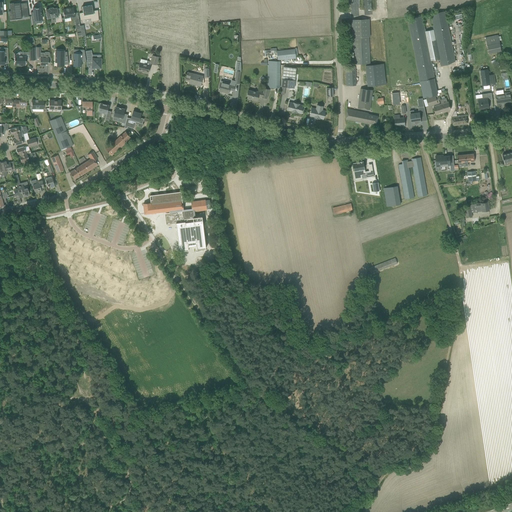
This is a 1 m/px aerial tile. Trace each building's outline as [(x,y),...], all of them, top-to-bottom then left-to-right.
[(10,11),(9,11),(9,16),(14,15),(15,19),(21,18),(21,16),(23,15),(24,17),(28,17),(27,8),(20,9),(20,4),(20,3),(14,3),(13,3),(9,3),(10,11)] [(83,13),(79,13),(80,21),(90,19),(91,22),(98,21),(98,10),(92,11),(91,5),(82,7),(83,13)] [(41,12),(40,7),(33,8),(33,12),(31,12),(32,24),(36,23),(35,20),(41,19),(41,17),(43,17),(42,12),(41,12)] [(49,9),(46,10),(47,19),(55,17),(56,23),(62,22),(60,13),(57,14),(56,8),(53,9),(52,8),(49,8),(49,9)] [(69,8),(66,8),(66,9),(63,10),(64,18),(75,17),(73,8),(70,9),(69,8)] [(435,78),(434,77),(437,77),(436,72),(434,73),(431,61),(440,59),(441,66),(447,65),(455,61),(446,11),(431,14),(434,29),(426,31),(422,15),(408,18),(424,98),(437,95),(434,78),(435,78)] [(354,64),(360,64),(370,63),(369,37),(370,37),(369,19),(351,20),(352,37),(353,37),(354,64)] [(73,41),(74,44),(78,43),(76,34),(68,35),(69,41),(73,41)] [(52,41),(53,44),(65,42),(64,35),(50,38),(50,42),(52,41)] [(489,54),(501,51),(498,35),(485,38),(489,54)] [(36,47),(36,57),(36,58),(36,63),(36,62),(40,62),(40,65),(48,65),(48,59),(50,59),(49,52),(48,52),(45,52),(45,53),(40,53),(40,47),(36,47)] [(0,64),(4,64),(4,62),(8,62),(8,49),(3,48),(3,51),(0,50),(0,64)] [(277,51),(278,60),(296,58),(295,49),(277,51)] [(73,52),(73,66),(74,66),(80,66),(80,61),(86,62),(84,50),(81,50),(81,54),(74,53),(74,52),(73,52)] [(91,50),(85,51),(87,62),(90,62),(92,62),(92,67),(92,68),(93,68),(94,68),(101,68),(101,59),(96,59),(96,57),(92,57),(92,55),(91,50)] [(55,55),(55,62),(57,62),(57,66),(63,66),(63,65),(63,59),(68,59),(67,52),(64,52),(59,52),(59,55),(55,55)] [(14,55),(14,65),(19,65),(19,66),(23,66),(23,65),(25,65),(26,56),(18,55),(17,54),(15,55),(14,55)] [(158,60),(158,57),(152,56),(151,62),(147,61),(146,64),(140,63),(139,66),(138,71),(139,70),(144,72),(148,73),(151,63),(157,65),(158,60)] [(491,62),(493,67),(500,64),(498,59),(491,62)] [(280,62),(268,62),(268,88),(279,88),(280,62)] [(368,86),(386,84),(384,64),(366,66),(368,86)] [(282,79),(281,87),(294,88),(295,80),(296,69),(284,67),(282,79)] [(346,86),(351,86),(356,85),(355,67),(346,68),(346,86)] [(490,85),(488,69),(480,70),(483,86),(490,85)] [(200,86),(203,77),(197,75),(196,77),(191,76),(192,74),(188,73),(186,80),(186,79),(190,80),(189,83),(200,86)] [(220,86),(218,91),(222,91),(222,92),(225,92),(228,93),(229,89),(233,90),(234,86),(235,85),(235,83),(235,81),(232,81),(231,83),(221,81),(220,83),(220,86)] [(248,90),(247,95),(248,96),(247,99),(251,100),(252,99),(257,101),(259,95),(262,96),(262,97),(267,99),(269,89),(264,88),(263,93),(257,91),(256,92),(248,90)] [(357,109),(370,110),(373,90),(360,88),(357,109)] [(511,101),(510,96),(510,92),(496,94),(497,104),(511,101)] [(478,103),(479,109),(489,108),(488,101),(487,93),(475,95),(476,103),(478,103)] [(437,96),(435,96),(427,99),(429,105),(439,102),(437,96)] [(442,99),(440,100),(441,104),(443,112),(450,110),(448,102),(447,102),(446,98),(445,98),(444,96),(441,97),(442,99)] [(15,107),(16,100),(11,100),(11,98),(5,97),(5,102),(4,105),(12,105),(12,107),(15,107)] [(20,100),(16,100),(15,107),(19,107),(19,105),(26,106),(27,98),(20,98),(20,100)] [(32,105),(32,108),(43,109),(43,105),(43,100),(37,100),(35,100),(32,100),(32,105)] [(49,100),(49,105),(49,109),(61,109),(61,101),(49,100)] [(82,101),(82,106),(86,106),(87,106),(86,115),(92,115),(92,111),(92,101),(82,101)] [(293,112),(297,113),(302,114),(303,109),(304,106),(300,105),(300,104),(294,102),(293,103),(289,102),(287,110),(293,112)] [(439,102),(433,104),(434,106),(436,114),(443,112),(441,104),(440,104),(439,102)] [(101,103),(100,103),(99,107),(99,108),(100,108),(99,111),(101,112),(101,113),(106,114),(107,114),(109,105),(101,103)] [(309,116),(314,117),(316,117),(316,118),(320,119),(320,118),(324,119),(324,116),(326,115),(325,114),(326,111),(322,110),(323,106),(317,105),(316,109),(312,108),(309,116)] [(413,110),(410,111),(410,114),(411,122),(412,122),(413,124),(421,122),(420,115),(421,115),(422,117),(426,116),(424,106),(418,107),(418,111),(414,112),(413,110)] [(114,111),(113,116),(114,117),(122,119),(121,123),(125,124),(127,118),(128,115),(124,114),(125,109),(116,107),(115,111),(114,111)] [(347,110),(345,119),(376,125),(378,116),(368,114),(369,113),(347,109),(347,110)] [(125,124),(124,128),(127,128),(128,125),(130,126),(130,127),(134,129),(136,122),(142,124),(144,119),(141,118),(142,114),(133,111),(131,119),(127,118),(125,124)] [(466,114),(452,116),(453,126),(467,124),(467,119),(466,114)] [(399,115),(394,116),(395,127),(404,126),(404,118),(399,118),(399,115)] [(61,150),(72,146),(73,145),(70,136),(68,137),(60,116),(49,121),(61,150)] [(14,134),(15,136),(28,133),(26,126),(22,127),(21,126),(10,129),(12,134),(14,134)] [(131,137),(127,134),(126,131),(106,149),(112,156),(125,144),(124,143),(131,137)] [(16,139),(13,140),(15,145),(20,144),(23,143),(27,141),(27,140),(25,134),(23,134),(20,135),(15,136),(16,139)] [(27,154),(31,153),(30,151),(29,151),(25,152),(24,148),(24,147),(21,148),(16,149),(17,154),(20,154),(21,156),(26,155),(27,154)] [(79,166),(84,174),(97,165),(95,161),(98,159),(93,151),(88,155),(90,159),(79,166)] [(503,155),(502,155),(504,160),(505,164),(509,162),(510,164),(511,163),(511,152),(503,155)] [(24,164),(29,163),(33,161),(31,153),(27,154),(26,155),(21,156),(19,157),(21,162),(23,161),(24,164)] [(474,154),(457,155),(458,163),(474,161),(474,154)] [(57,173),(63,170),(57,155),(51,158),(57,173)] [(438,167),(438,166),(440,166),(450,165),(450,169),(454,168),(453,161),(450,161),(449,156),(445,157),(445,155),(444,155),(443,156),(443,155),(435,156),(436,166),(437,166),(437,167),(438,167)] [(398,165),(399,169),(405,199),(414,197),(409,168),(413,167),(418,197),(427,195),(421,162),(420,157),(411,159),(412,161),(408,161),(407,160),(402,161),(402,164),(398,165)] [(12,170),(10,162),(10,164),(7,165),(6,161),(0,163),(2,170),(3,171),(3,174),(4,177),(6,176),(7,175),(7,174),(6,172),(8,171),(9,173),(12,172),(12,170)] [(357,162),(352,163),(354,172),(355,172),(356,177),(356,176),(362,175),(365,175),(365,172),(363,161),(359,162),(357,163),(357,162)] [(81,175),(84,174),(79,166),(69,172),(74,179),(81,174),(81,175)] [(369,171),(365,172),(365,175),(366,178),(374,177),(373,170),(369,171)] [(475,171),(467,172),(467,182),(479,181),(478,176),(476,176),(475,171)] [(51,174),(51,173),(49,173),(49,172),(47,173),(48,175),(44,176),(45,181),(47,186),(47,185),(48,188),(55,186),(53,182),(51,174)] [(18,177),(14,178),(16,186),(17,189),(19,195),(18,193),(22,192),(23,197),(29,196),(28,191),(27,186),(24,187),(23,184),(20,185),(20,183),(18,177)] [(35,180),(30,182),(31,186),(32,185),(33,189),(35,194),(42,192),(41,189),(44,188),(42,183),(42,179),(38,180),(35,181),(35,180)] [(400,204),(397,186),(384,188),(387,207),(400,204)] [(371,193),(357,197),(358,203),(373,200),(371,193)] [(385,211),(382,195),(375,196),(377,212),(385,211)] [(151,203),(143,204),(145,214),(158,212),(169,211),(169,213),(170,213),(167,213),(168,221),(169,221),(169,224),(176,223),(178,237),(180,251),(189,250),(188,247),(195,246),(196,251),(199,251),(199,249),(206,248),(204,232),(202,217),(195,217),(195,211),(207,210),(206,210),(211,209),(209,200),(205,200),(191,202),(192,209),(183,210),(183,209),(183,206),(183,204),(181,204),(180,198),(153,201),(152,200),(150,200),(151,203)] [(488,202),(476,204),(477,212),(484,211),(489,210),(488,202)] [(351,203),(333,208),(334,214),(346,212),(350,211),(353,210),(351,203)] [(395,258),(369,268),(371,274),(397,264),(395,258)]
